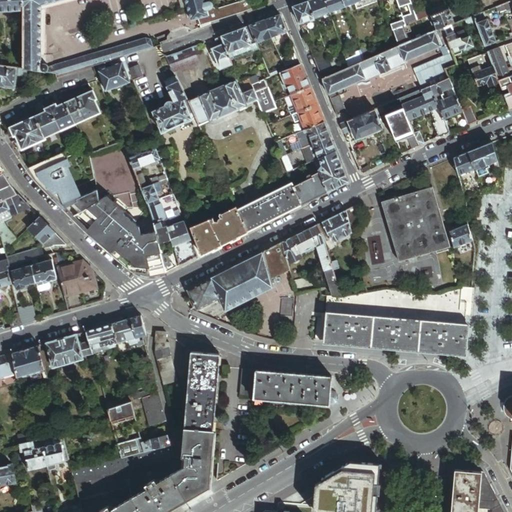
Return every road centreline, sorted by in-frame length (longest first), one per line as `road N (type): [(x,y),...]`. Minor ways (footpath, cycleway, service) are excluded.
road 1 (residential): [(511,119),(143,299)]
road 2 (residential): [(143,299),(181,325),(265,355),(374,369),(392,391)]
road 3 (unknown): [(195,36),(157,25),(63,43),(57,16),(105,0)]
road 4 (residential): [(143,299),(36,195),(0,147)]
road 5 (tertiary): [(219,511),(388,415)]
road 6 (residential): [(143,299),(0,341)]
